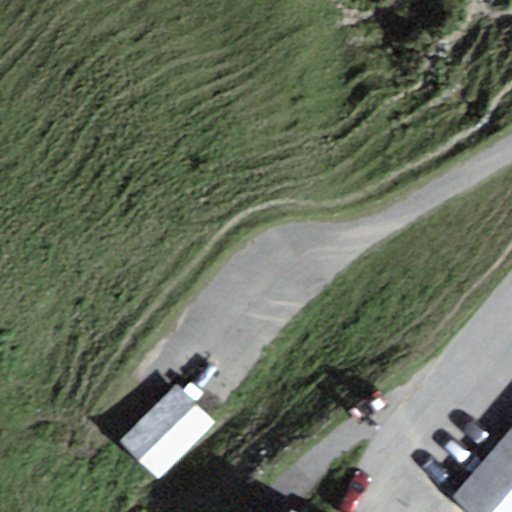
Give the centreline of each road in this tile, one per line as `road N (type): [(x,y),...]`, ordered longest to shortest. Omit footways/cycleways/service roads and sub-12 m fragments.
road 1 (track): [(216,371),(350,231),(511,135)]
road 2 (unclassified): [(511,329),(407,473)]
